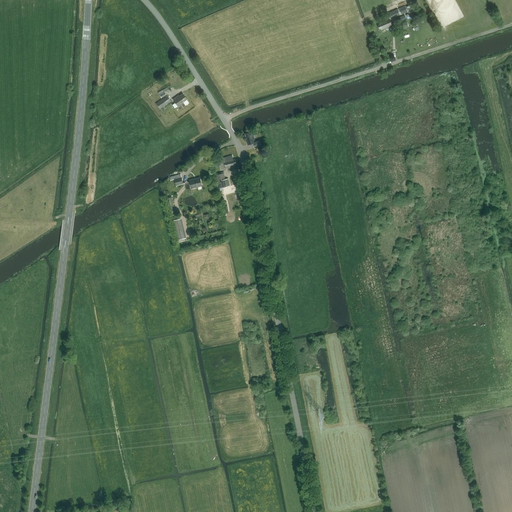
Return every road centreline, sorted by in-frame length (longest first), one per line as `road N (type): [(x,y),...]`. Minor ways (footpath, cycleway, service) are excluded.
road 1 (unclassified): [(314,511),(243,159),(145,0)]
road 2 (primary): [(30,511),(87,0)]
road 3 (track): [(223,118),(511,24)]
